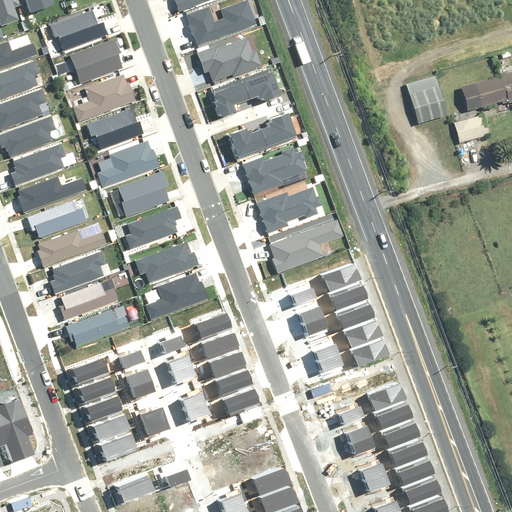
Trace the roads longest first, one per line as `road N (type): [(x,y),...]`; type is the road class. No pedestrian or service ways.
road 1 (secondary): [(289,0),(479,511)]
road 2 (residential): [(136,0),(325,511)]
road 3 (residential): [(0,270),(73,465)]
road 4 (residential): [(143,347),(209,511)]
